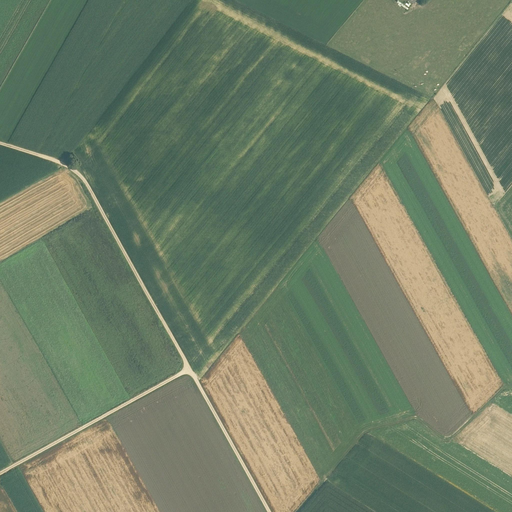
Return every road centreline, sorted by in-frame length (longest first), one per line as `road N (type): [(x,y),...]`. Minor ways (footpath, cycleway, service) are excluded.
road 1 (track): [(0,144),(68,166),(83,179),(189,368)]
road 2 (track): [(295,511),(363,432),(414,417),(448,441),(502,389),(511,389)]
road 3 (track): [(189,368),(0,474)]
road 4 (track): [(269,511),(189,368)]
